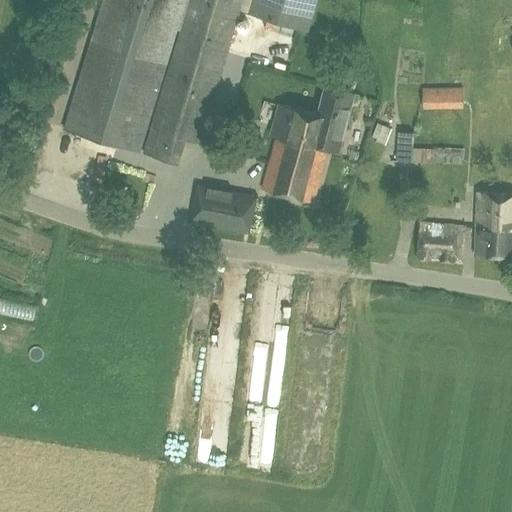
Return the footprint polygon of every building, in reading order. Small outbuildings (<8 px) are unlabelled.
[(186,0),(104,0),(65,128),(141,151),(186,0)] [(200,142),(243,0),(190,0),(144,152),(179,163),(186,138),(200,142)] [(251,0),(248,12),(309,31),(318,0),(251,0)] [(356,94),(327,86),(313,142),(277,134),(263,187),(314,201),(329,147),(340,151),(356,94)] [(423,108),(464,108),(463,87),(423,87),(423,108)] [(320,113),(281,102),(273,133),(313,142),(320,113)] [(392,128),(381,123),(375,121),(370,136),(378,139),(371,156),(368,163),(379,167),(382,159),(380,158),(392,128)] [(414,161),(464,165),(465,149),(415,145),(414,161)] [(137,174),(136,198),(153,198),(154,175),(137,174)] [(250,233),(257,195),(198,184),(191,222),(250,233)] [(511,191),(478,190),(477,224),(492,225),(493,223),(511,222),(511,191)] [(464,262),(466,223),(420,219),(416,258),(464,262)] [(477,225),(476,254),(511,254),(511,222),(493,223),(492,226),(477,225)] [(270,367),(271,320),(258,319),(257,367),(270,367)]
